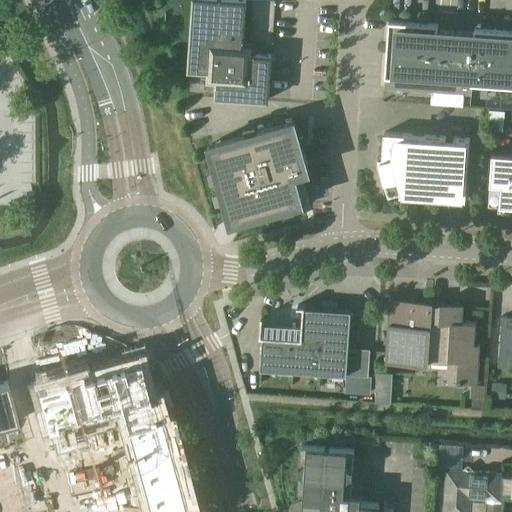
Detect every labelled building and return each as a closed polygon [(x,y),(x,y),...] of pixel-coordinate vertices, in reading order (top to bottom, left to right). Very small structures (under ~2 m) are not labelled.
[(193,0),(189,68),(209,70),(208,79),(217,79),(216,95),(268,99),(272,54),(252,52),(252,44),(272,45),(275,0),(193,0)] [(389,20),(385,77),(385,89),(425,91),(468,94),(468,82),(511,85),(511,29),(475,27),(475,32),(438,30),(438,24),(389,20)] [(295,120),(210,144),(213,157),(228,208),(232,222),(246,218),(303,202),(295,174),(309,170),(299,133),(295,120)] [(447,136),(385,132),(384,145),(383,155),(379,157),(390,194),(401,191),(400,195),(443,198),(443,192),(451,193),(451,198),(467,199),(471,137),(455,136),(455,142),(446,141),(447,136)] [(511,151),(492,150),(488,201),(511,202),(511,151)] [(388,360),(429,363),(429,359),(450,360),(451,360),(454,308),(453,308),(433,307),(433,301),(392,298),(388,360)] [(449,382),(472,383),(478,384),(481,343),(475,343),(477,321),(463,321),(464,303),(453,302),(453,308),(454,308),(451,360),(450,360),(449,382)] [(262,315),(261,335),(263,335),(261,367),(347,373),(346,391),(371,393),(372,375),(369,375),(371,347),(349,346),(352,309),(305,306),(305,304),(298,304),(298,305),(304,306),(303,324),(263,321),(263,315),(262,315)] [(511,316),(502,316),(498,366),(511,366),(511,316)] [(121,370),(38,390),(47,427),(58,424),(60,433),(124,418),(147,511),(180,511),(155,416),(148,418),(139,381),(124,384),(121,370)] [(498,372),(497,388),(507,388),(508,372),(498,372)] [(10,380),(0,382),(0,425),(20,420),(10,380)] [(472,383),(471,395),(487,396),(488,384),(478,384),(472,383)] [(379,511),(380,502),(362,501),(362,493),(363,485),(352,485),(353,475),(354,475),(354,467),(353,467),(355,448),(302,444),(300,463),(299,471),(300,471),(299,490),(305,491),(305,498),(304,500),(295,503),(301,508),(304,507),(304,511),(309,511),(323,511),(379,511)] [(470,511),(471,496),(500,498),(502,472),(447,469),(444,511),(470,511)] [(487,502),(486,511),(501,511),(502,503),(487,502)]
